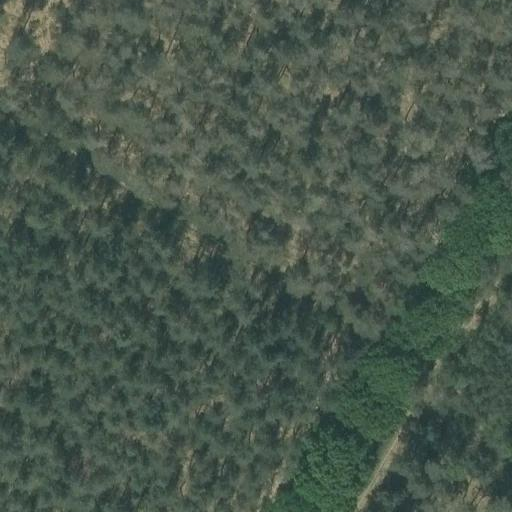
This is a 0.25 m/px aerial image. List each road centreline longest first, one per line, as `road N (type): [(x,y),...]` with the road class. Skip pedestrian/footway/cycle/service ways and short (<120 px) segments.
road 1 (track): [(511,467),(412,403),(376,339),(0,111)]
road 2 (track): [(511,112),(273,511)]
road 3 (track): [(350,511),(511,244)]
